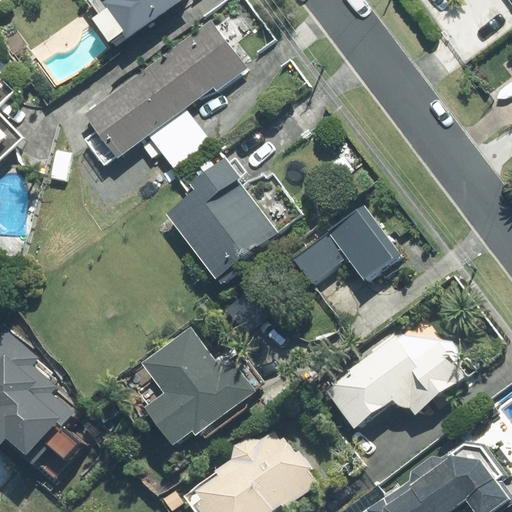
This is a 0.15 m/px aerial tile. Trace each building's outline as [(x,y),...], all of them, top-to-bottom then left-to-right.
[(109,10),(133,44),(193,0),(113,0),(117,5),(109,10)] [(215,22),(89,116),(122,160),(153,137),(176,168),(212,141),(189,110),(217,89),(220,93),(251,70),(215,22)] [(0,84),(0,152),(12,142),(0,129),(0,97),(7,92),(0,84)] [(173,216),(222,281),(285,234),(230,161),(198,184),(204,192),(173,216)] [(367,209),(299,259),(317,283),(352,257),(370,281),(403,256),(367,209)] [(151,409),(179,447),(199,432),(202,436),(260,393),(238,364),(228,371),(197,329),(149,365),(171,394),(151,409)] [(0,444),(29,467),(73,414),(50,395),(55,389),(27,367),(34,358),(0,330),(0,444)] [(399,339),(330,391),(360,430),(405,396),(420,416),(471,377),(461,364),(468,358),(457,343),(409,336),(399,339)] [(241,459),(223,472),(225,476),(197,496),(207,511),(284,511),(323,484),(289,438),(284,442),(278,433),(261,445),(258,440),(254,443),(251,438),(238,447),(242,452),(238,455),(241,459)] [(459,511),(471,503),(477,511),(497,511),(511,501),(511,496),(485,460),(458,458),(453,452),(439,462),(435,456),(414,472),(418,477),(370,511),(459,511)]
